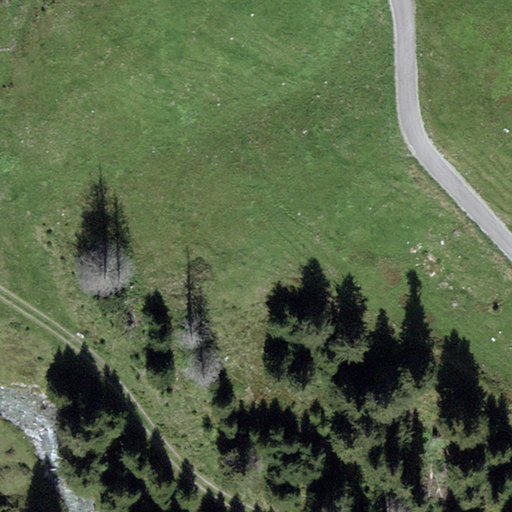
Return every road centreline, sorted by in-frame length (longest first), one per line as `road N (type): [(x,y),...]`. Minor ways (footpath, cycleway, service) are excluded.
road 1 (track): [(244,511),(178,468),(101,366),(0,290)]
road 2 (track): [(395,0),(407,117),(448,176),(511,242)]
